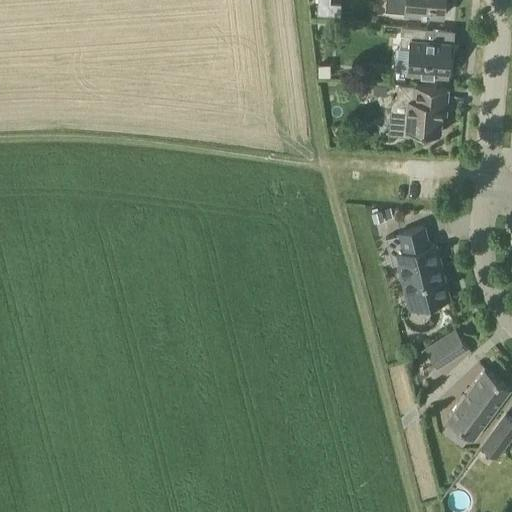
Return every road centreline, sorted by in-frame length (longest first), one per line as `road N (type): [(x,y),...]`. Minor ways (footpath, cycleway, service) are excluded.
road 1 (track): [(324,165),(414,511)]
road 2 (track): [(324,165),(125,138),(0,136)]
road 3 (residential): [(475,183),(489,0)]
road 4 (residential): [(511,323),(487,303),(473,254),(475,183)]
road 5 (track): [(475,183),(324,165)]
